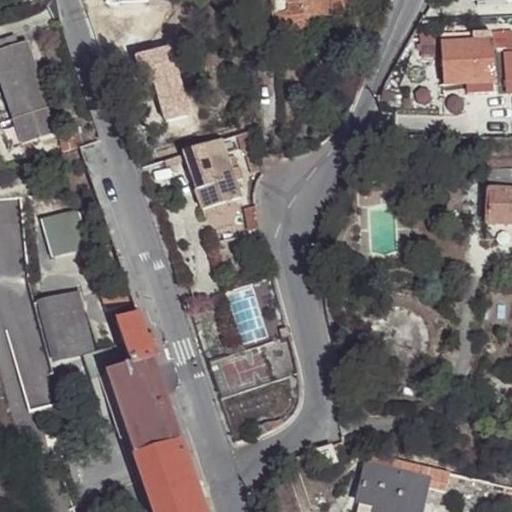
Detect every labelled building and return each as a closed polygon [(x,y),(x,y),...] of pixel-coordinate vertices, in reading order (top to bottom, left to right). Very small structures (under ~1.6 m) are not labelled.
[(273,0),(274,18),(308,17),(333,16),(333,11),(332,0),(273,0)] [(332,0),(333,11),(352,10),(352,0),(351,0),(332,0)] [(308,17),(274,18),(274,20),(278,27),(285,32),(290,33),(309,33),(308,17)] [(0,38),(0,46),(0,48),(19,42),(16,34),(0,38)] [(19,42),(0,48),(0,76),(24,146),(59,134),(27,39),(19,42)] [(511,42),(442,45),(445,86),(467,85),(493,84),(494,84),(493,50),(511,48),(511,42)] [(467,85),(467,90),(468,94),(494,93),(493,84),(467,85)] [(85,142),(77,121),(65,125),(70,137),(62,140),(65,148),(85,142)] [(226,155),(221,142),(183,155),(186,162),(196,194),(233,181),(226,155)] [(186,162),(183,155),(171,159),(173,166),(186,162)] [(511,160),(490,159),(487,226),(511,226),(511,160)] [(239,197),(233,181),(196,194),(201,209),(239,197)] [(78,208),(40,218),(51,256),(88,246),(78,208)] [(246,219),(255,252),(268,249),(259,216),(246,219)] [(106,311),(131,303),(126,288),(101,296),(106,311)] [(82,357),(91,353),(76,294),(35,306),(50,367),(82,357)] [(145,511),(206,511),(185,455),(138,314),(115,323),(122,342),(131,365),(100,377),(145,511)] [(131,365),(122,342),(91,353),(82,357),(91,381),(100,377),(131,365)] [(226,359),(238,395),(272,383),(260,347),(243,353),(226,359)] [(211,371),(219,395),(238,395),(226,359),(211,371)] [(266,436),(273,433),(269,426),(255,431),(259,439),(266,436)] [(331,448),(316,453),(321,469),(336,464),(331,448)] [(395,463),(391,462),(389,472),(366,467),(358,502),(360,503),(377,507),(375,511),(420,511),(426,490),(444,494),(448,476),(395,463)] [(453,486),(449,502),(485,511),(488,495),(453,486)] [(375,511),(377,507),(360,503),(358,511),(375,511)]
